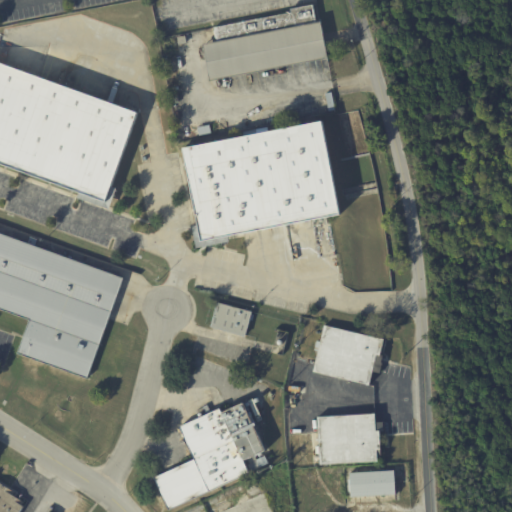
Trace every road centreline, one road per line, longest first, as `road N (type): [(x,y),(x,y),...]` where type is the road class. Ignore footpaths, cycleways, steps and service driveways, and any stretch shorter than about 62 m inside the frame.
road 1 (residential): [(431,511),(408,227),(353,0)]
road 2 (residential): [(109,501),(166,307)]
road 3 (residential): [(0,429),(121,511)]
